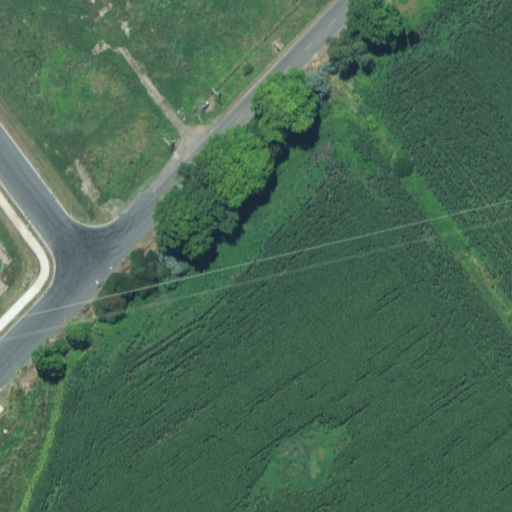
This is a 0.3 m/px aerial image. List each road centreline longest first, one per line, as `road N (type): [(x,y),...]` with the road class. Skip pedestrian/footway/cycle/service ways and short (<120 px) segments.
road 1 (unclassified): [(352,0),(80,266)]
road 2 (unclassified): [(0,156),(80,266)]
